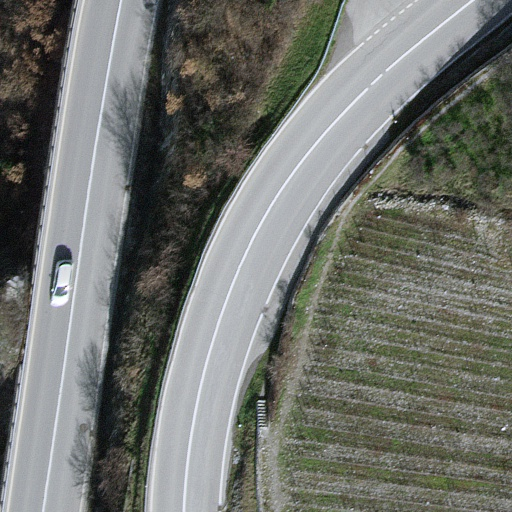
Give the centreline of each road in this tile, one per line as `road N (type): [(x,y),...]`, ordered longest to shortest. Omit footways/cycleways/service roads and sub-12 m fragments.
road 1 (tertiary): [(183,511),(205,363),(265,216),(333,124),(472,0)]
road 2 (tertiary): [(120,0),(44,511)]
